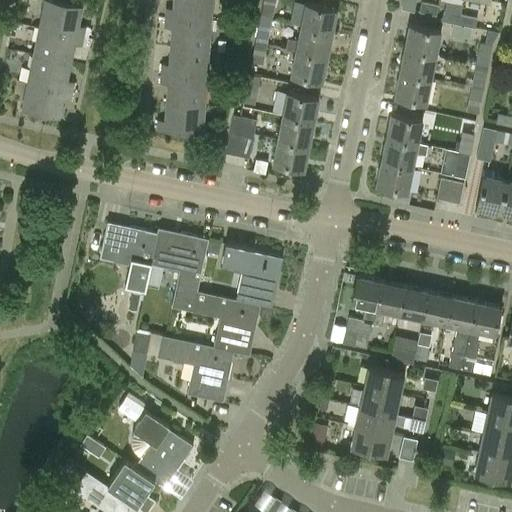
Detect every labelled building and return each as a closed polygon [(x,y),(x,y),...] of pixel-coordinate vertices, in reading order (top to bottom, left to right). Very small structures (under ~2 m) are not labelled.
[(43,0),(38,26),(82,35),(84,27),(75,25),(79,6),(50,0),(43,0)] [(165,17),(210,20),(211,0),(173,0),(173,9),(166,8),(165,17)] [(263,0),(260,18),(272,21),(275,0),(263,0)] [(458,24),(460,13),(462,3),(447,0),(446,0),(444,10),(442,20),(458,24)] [(438,5),(421,1),(419,12),(436,15),(438,5)] [(300,26),(331,32),(336,9),(305,2),(300,26)] [(460,13),(458,24),(474,27),(477,16),(460,13)] [(210,20),(165,17),(164,27),(171,28),(170,46),(208,49),(210,20)] [(260,18),(255,41),(267,44),(272,21),(260,18)] [(404,47),(435,54),(440,30),(409,23),(404,47)] [(38,26),(32,54),(68,61),(71,44),(80,46),(82,35),(38,26)] [(331,32),(300,26),(297,41),(287,39),(285,48),(295,50),(326,56),(331,32)] [(479,42),(475,65),(487,67),(492,44),(498,31),(487,29),(485,43),(479,42)] [(267,44),(255,41),(251,61),(263,63),(267,44)] [(208,49),(170,46),(168,64),(161,64),(160,74),(206,77),(208,49)] [(404,47),(399,71),(430,78),(435,54),(404,47)] [(326,56),(295,50),(290,75),(320,82),(326,56)] [(32,54),(27,82),(70,91),(72,82),(64,80),(68,61),(32,54)] [(487,67),(475,65),(471,87),(483,90),(487,67)] [(430,78),(399,71),(393,96),(425,103),(430,78)] [(206,77),(160,74),(159,84),(167,84),(165,102),(203,105),(206,77)] [(255,104),(260,76),(249,74),(248,81),(246,80),(243,101),(255,104)] [(70,91),(27,82),(21,110),(56,117),(60,99),(68,101),(70,91)] [(483,90),(471,87),(466,111),(478,113),(483,90)] [(282,114),(312,121),(317,98),(287,91),(282,114)] [(203,105),(165,102),(164,120),(157,120),(156,130),(201,134),(203,105)] [(385,136),(417,142),(422,118),(390,111),(385,136)] [(282,114),(277,139),(307,145),(312,121),(282,114)] [(511,126),(511,116),(497,114),(495,123),(511,126)] [(237,156),(246,117),(233,115),(226,153),(237,156)] [(257,120),(246,117),(237,156),(249,158),(249,157),(257,120)] [(505,144),(508,132),(482,127),(475,158),(489,161),(493,141),(505,144)] [(470,153),(475,133),(462,130),(458,151),(470,153)] [(385,136),(380,160),(411,166),(414,153),(426,155),(428,145),(417,142),(385,136)] [(307,145),(277,139),(272,164),(302,171),(307,145)] [(465,177),(469,156),(457,154),(453,175),(465,177)] [(411,166),(380,160),(375,185),(406,191),(411,166)] [(499,212),(505,180),(481,175),(474,206),(499,212)] [(447,201),(452,180),(441,177),(436,198),(447,201)] [(464,182),(452,180),(447,201),(459,203),(464,182)] [(511,181),(505,180),(499,212),(511,214),(511,181)] [(150,261),(156,231),(107,220),(99,256),(129,263),(124,285),(144,289),(150,261)] [(156,231),(150,261),(178,268),(170,304),(192,309),(197,290),(208,238),(157,227),(156,231)] [(235,298),(259,304),(271,307),(282,256),(253,250),(253,248),(225,242),(220,264),(242,269),(235,298)] [(365,306),(362,320),(348,317),(343,343),(366,349),(372,322),(373,322),(382,280),(357,275),(351,303),(365,306)] [(382,280),(373,322),(382,325),(385,310),(399,313),(405,285),(382,280)] [(405,285),(399,313),(422,318),(428,290),(405,285)] [(235,298),(197,290),(192,309),(218,315),(212,344),(233,350),(248,353),(259,304),(235,298)] [(428,290),(422,318),(445,323),(451,295),(428,290)] [(475,300),(451,295),(445,323),(457,326),(448,365),(460,368),(475,300)] [(499,305),(475,300),(460,368),(490,374),(492,365),(474,361),(479,340),(477,340),(478,330),(493,334),(499,305)] [(212,344),(161,333),(137,327),(133,349),(157,354),(192,362),(186,391),(222,399),(233,350),(212,344)] [(414,351),(412,363),(425,366),(429,346),(416,343),(414,351)] [(412,363),(414,351),(392,347),(390,358),(412,363)] [(363,385),(399,393),(403,373),(367,365),(363,385)] [(421,387),(435,391),(438,380),(424,377),(421,387)] [(399,393),(363,385),(358,405),(394,413),(399,393)] [(141,408),(145,402),(128,391),(117,408),(136,420),(130,428),(134,431),(133,433),(132,435),(131,437),(131,438),(131,440),(131,441),(131,443),(131,444),(132,446),(132,447),(133,449),(134,451),(135,452),(137,454),(139,455),(132,465),(153,479),(152,480),(162,486),(191,444),(166,427),(167,425),(144,410),(141,408)] [(511,396),(489,392),(485,412),(511,417),(511,396)] [(414,404),(411,416),(425,420),(428,408),(418,405),(414,404)] [(348,421),(347,424),(354,425),(390,433),(392,423),(403,425),(403,424),(405,415),(394,413),(358,405),(355,422),(348,421)] [(511,417),(485,412),(481,432),(511,438),(511,417)] [(422,432),(425,420),(411,416),(409,425),(409,429),(413,430),(422,432)] [(354,425),(347,424),(346,428),(353,429),(350,446),(385,454),(390,433),(354,425)] [(511,438),(481,432),(477,452),(511,459),(511,438)] [(81,448),(109,459),(115,445),(87,433),(81,448)] [(412,460),(417,439),(403,436),(399,457),(412,460)] [(511,459),(477,452),(472,472),(508,480),(509,477),(511,478),(511,459)] [(153,479),(132,465),(124,459),(107,484),(145,511),(153,498),(144,492),(152,480),(153,479)] [(144,511),(145,511),(107,484),(85,470),(73,488),(103,508),(100,511),(144,511)] [(265,511),(273,511),(281,501),(275,496),(264,511),(265,511)]
